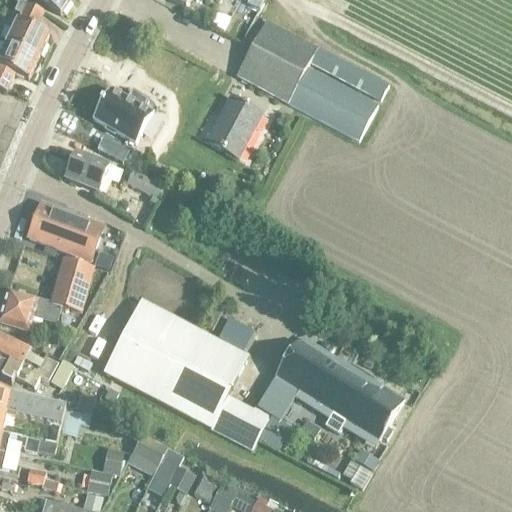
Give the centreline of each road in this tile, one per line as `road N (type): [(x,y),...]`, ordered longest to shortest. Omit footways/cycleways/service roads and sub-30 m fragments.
road 1 (residential): [(0,229),(49,95),(102,0)]
road 2 (track): [(511,113),(287,0)]
